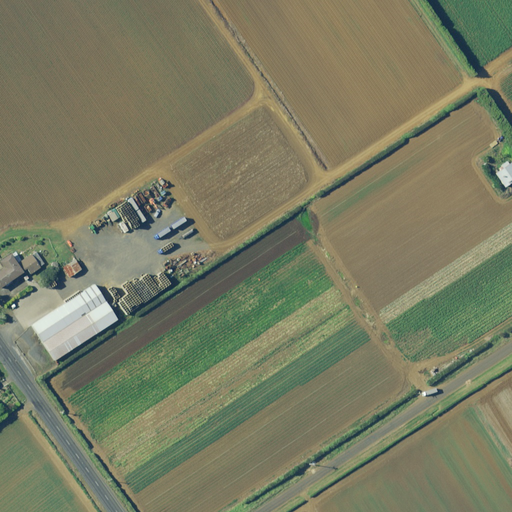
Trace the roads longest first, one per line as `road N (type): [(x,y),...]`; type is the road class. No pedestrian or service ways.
road 1 (unclassified): [(511,345),(260,511)]
road 2 (tertiary): [(116,511),(0,345)]
